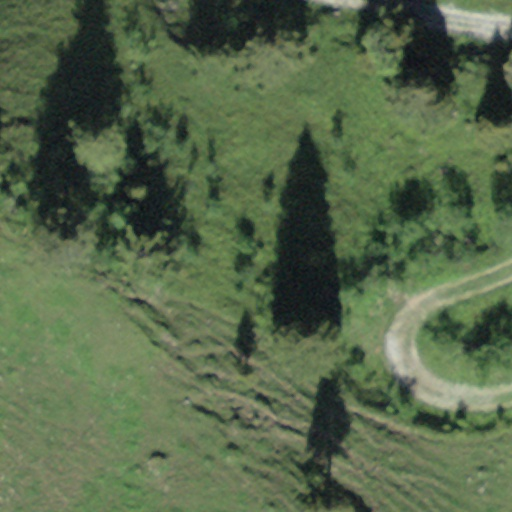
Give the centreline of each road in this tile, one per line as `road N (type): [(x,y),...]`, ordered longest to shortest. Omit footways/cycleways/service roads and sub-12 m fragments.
road 1 (track): [(511,392),(449,397),(415,373),(402,350),(405,320),(421,296),(511,257)]
road 2 (track): [(511,35),(372,0)]
